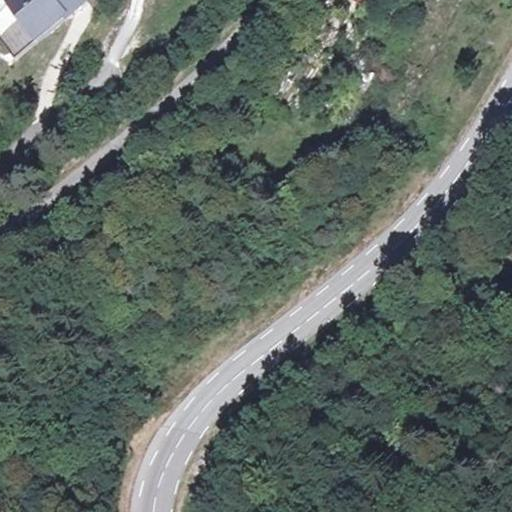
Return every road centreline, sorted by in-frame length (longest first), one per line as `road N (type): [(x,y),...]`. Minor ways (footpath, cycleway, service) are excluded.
road 1 (secondary): [(511,100),(456,190),(410,239),(220,390),(183,433),(154,511)]
road 2 (unclassified): [(0,238),(206,73),(273,0)]
